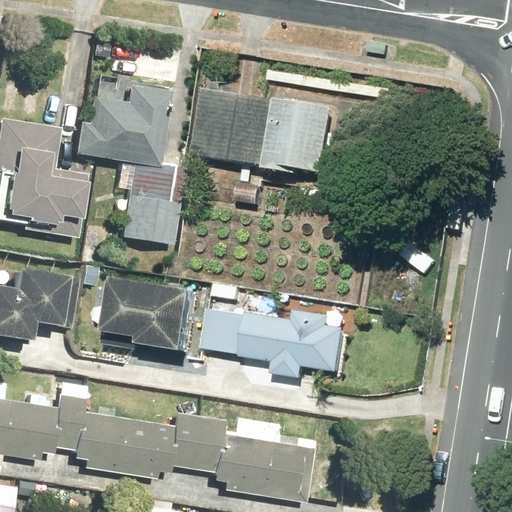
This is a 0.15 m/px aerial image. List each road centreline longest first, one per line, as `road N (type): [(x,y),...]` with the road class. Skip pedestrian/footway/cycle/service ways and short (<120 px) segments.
road 1 (tertiary): [(511,241),(472,511)]
road 2 (residential): [(511,23),(361,0)]
